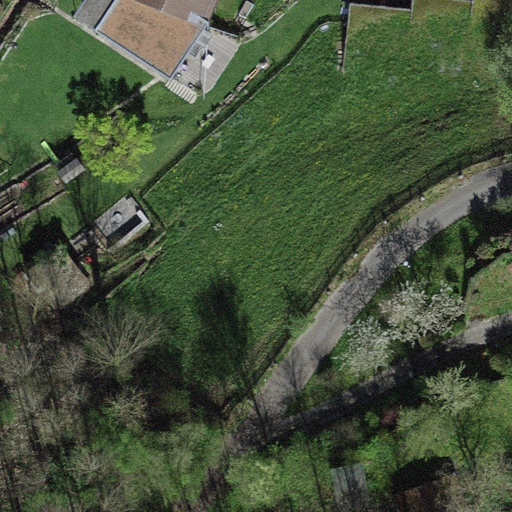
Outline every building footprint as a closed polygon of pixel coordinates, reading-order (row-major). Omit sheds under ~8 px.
[(170,79),(199,36),(208,22),(201,17),(208,0),(113,0),(95,29),(170,79)] [(411,0),(410,9),(405,59),(465,65),(467,50),(471,0),(411,0)] [(511,0),(471,0),(467,50),(511,54),(511,0)] [(410,9),(348,3),(342,68),(404,74),(405,59),(410,9)] [(453,471),(395,490),(401,511),(464,511),(467,511),(453,471)]
